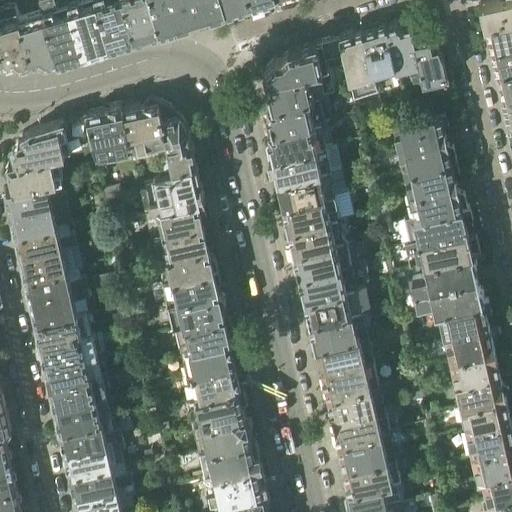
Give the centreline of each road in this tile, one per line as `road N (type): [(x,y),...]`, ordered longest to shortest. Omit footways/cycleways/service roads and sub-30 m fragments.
road 1 (residential): [(314,511),(217,93),(192,63)]
road 2 (residential): [(0,244),(57,511)]
road 3 (residential): [(511,252),(452,2)]
road 4 (residential): [(192,63),(150,60),(29,99),(0,95)]
road 5 (residential): [(192,63),(224,37),(348,0)]
